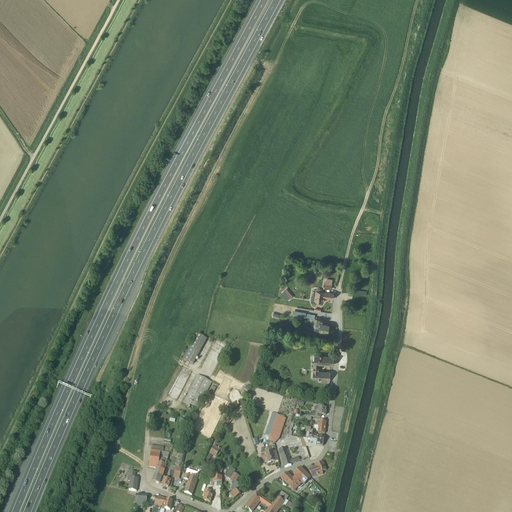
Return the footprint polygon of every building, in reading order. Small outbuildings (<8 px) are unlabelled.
[(332,280),(327,280),(327,282),(324,282),(323,288),(331,289),(332,280)] [(321,289),(316,289),(314,301),(323,302),(324,297),(333,299),(334,294),(321,292),(321,289)] [(323,324),(324,321),(315,319),(314,327),(319,328),(319,331),(328,333),(329,325),(323,324)] [(182,359),(193,364),(206,339),(196,334),(182,359)] [(209,357),(220,360),(226,343),(217,340),(216,343),(218,343),(216,349),(213,347),(209,357)] [(313,379),(329,380),(330,380),(330,372),(319,372),(319,364),(333,365),(334,356),(314,355),(314,364),(313,363),(313,372),(313,379)] [(184,403),(197,410),(212,382),(198,375),(184,403)] [(321,418),(322,415),(326,415),(327,409),(315,407),(314,413),(311,412),(310,416),(321,418)] [(265,435),(270,436),(277,415),(277,414),(272,412),(265,435)] [(270,436),(268,441),(275,443),(279,438),(286,418),(277,415),(270,436)] [(326,422),(319,421),(319,423),(317,423),(317,426),(319,426),(318,433),(325,434),(326,422)] [(288,435),(292,436),(293,432),(295,433),(297,424),(291,423),(288,435)] [(325,437),(316,435),(317,432),(311,431),(311,428),(306,427),(306,432),(307,432),(306,438),(318,440),(317,445),(323,446),(325,437)] [(215,457),(221,449),(215,445),(209,453),(215,457)] [(152,446),(152,451),(149,467),(157,468),(165,470),(167,465),(166,465),(170,453),(162,452),(163,447),(152,446)] [(300,462),(298,458),(290,461),(287,453),(286,449),(284,449),(284,448),(279,450),(281,455),(285,468),(292,465),(291,465),(300,462)] [(277,451),(276,451),(265,453),(261,454),(262,460),(266,459),(267,463),(279,461),(277,451)] [(173,478),(174,478),(179,479),(182,469),(181,468),(184,454),(179,453),(176,467),(173,478)] [(326,470),(322,463),(318,464),(319,466),(309,470),(312,478),(323,474),(322,472),(326,470)] [(171,471),(169,480),(165,478),(163,485),(169,487),(171,481),(172,481),(174,471),(176,466),(173,465),(172,471),(171,471)] [(163,477),(163,476),(165,470),(157,468),(155,475),(163,477)] [(230,480),(235,473),(235,472),(236,471),(231,468),(225,476),(230,480)] [(294,474),(296,476),(293,479),(288,473),(281,477),(295,492),(303,484),(304,485),(311,478),(300,468),(294,474)] [(127,481),(130,482),(128,490),(136,491),(138,478),(135,478),(136,472),(129,471),(127,481)] [(235,483),(235,482),(239,476),(235,473),(230,480),(235,483)] [(196,478),(197,475),(195,474),(194,477),(186,474),(184,479),(189,481),(185,493),(192,495),(198,478),(196,478)] [(165,478),(166,477),(163,476),(163,477),(155,475),(153,482),(163,485),(165,478)] [(213,482),(217,482),(217,486),(222,486),(222,482),(222,476),(213,476),(213,482)] [(232,487),(226,493),(228,495),(230,495),(234,500),(240,494),(235,489),(235,490),(232,487)] [(210,494),(211,491),(206,489),(203,495),(205,496),(204,500),(211,502),(213,496),(210,494)] [(272,504),(280,510),(289,497),(282,491),(272,504)] [(278,511),(280,510),(272,504),(257,493),(246,508),(251,511),(260,501),(269,509),(266,511),(278,511)] [(146,507),(146,495),(136,495),(135,506),(146,507)] [(159,511),(161,508),(162,508),(163,505),(164,500),(164,499),(156,497),(155,505),(152,511),(159,511)] [(317,506),(318,506),(321,502),(317,498),(313,502),(317,506)] [(163,505),(162,508),(170,510),(172,501),(167,499),(167,500),(164,500),(163,505)] [(289,502),(285,508),(292,511),(293,511),(295,509),(292,507),(294,505),(289,502)]
